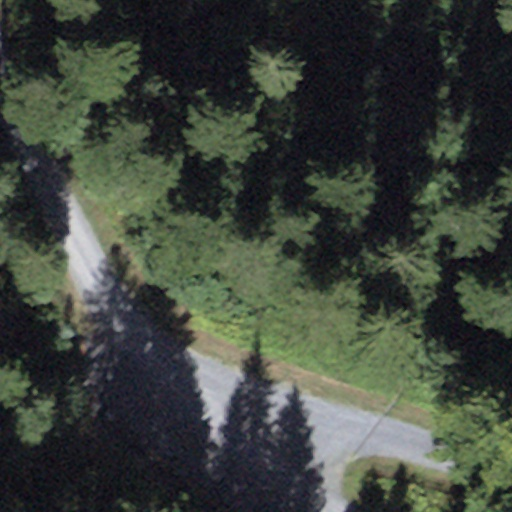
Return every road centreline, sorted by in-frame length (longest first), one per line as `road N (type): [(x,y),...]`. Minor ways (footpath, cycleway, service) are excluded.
road 1 (track): [(141,395),(398,470),(511,493)]
road 2 (track): [(141,395),(0,71)]
road 3 (track): [(296,511),(141,395)]
